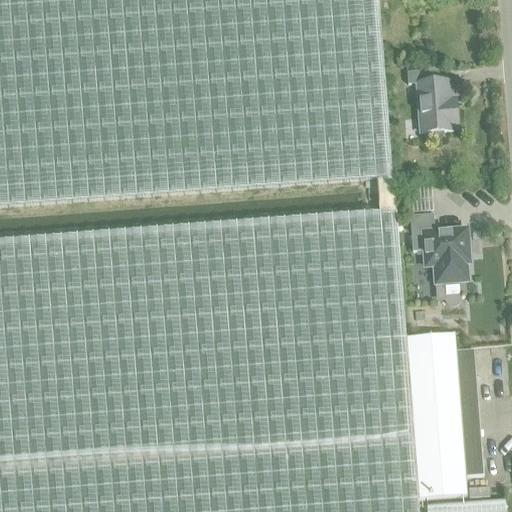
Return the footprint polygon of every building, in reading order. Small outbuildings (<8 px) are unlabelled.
[(0,511),(419,511),(418,503),(406,341),(396,214),(395,181),(392,181),(379,1),(378,0),(0,0),(0,210),(378,182),(381,215),(0,244),(0,511)] [(453,132),(458,132),(456,111),(451,111),(449,84),(433,85),(432,73),(407,75),(408,87),(417,87),(421,136),(431,135),(431,138),(434,141),(441,141),(444,138),(443,135),(453,134),(453,132)] [(432,191),(417,190),(416,201),(420,202),(419,211),(429,212),(432,191)] [(434,217),(410,219),(412,255),(424,254),(426,269),(434,269),(435,290),(436,304),(445,303),(446,306),(449,309),(454,310),(458,309),(461,305),(462,299),(466,299),(465,285),(468,284),(467,267),(470,267),(467,232),(435,235),(434,217)] [(455,338),(406,341),(418,503),(467,500),(465,481),(483,480),(474,355),(456,356),(455,338)] [(489,491),(468,492),(469,502),(490,500),(489,491)]
